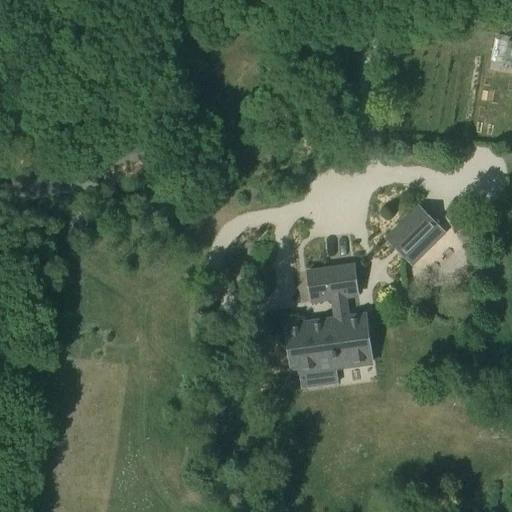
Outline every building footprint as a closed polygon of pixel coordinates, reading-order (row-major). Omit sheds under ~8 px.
[(471,54),(480,33),(467,27),(458,48),(471,54)] [(158,133),(124,139),(128,164),(162,157),(158,133)] [(92,175),(91,169),(14,185),(18,204),(95,188),(96,194),(108,192),(104,173),(92,175)] [(419,206),(385,238),(410,265),(405,270),(408,299),(459,294),(473,280),(477,244),(472,238),(473,225),(453,223),(445,231),(419,206)] [(348,325),(345,300),(357,299),(353,269),(308,274),(312,303),(332,301),(335,321),(286,327),(292,374),(321,370),(320,362),(333,360),(334,369),(370,364),(365,323),(348,325)]
